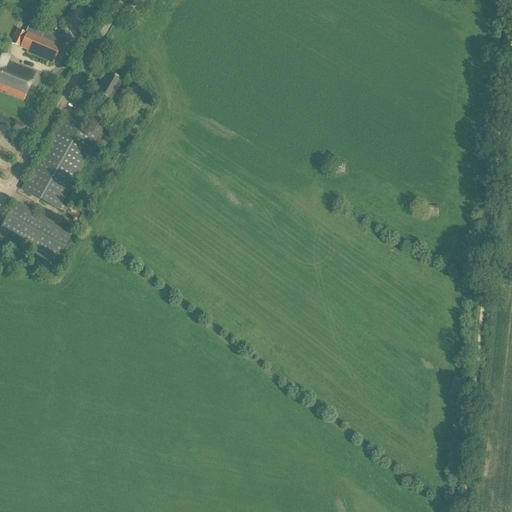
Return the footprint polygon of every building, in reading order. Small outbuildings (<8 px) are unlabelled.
[(53,63),(64,37),(30,23),(26,33),(18,29),(11,43),(27,50),(26,52),(53,63)] [(0,52),(0,89),(24,99),(35,73),(7,63),(10,57),(0,52)] [(107,72),(96,93),(111,102),(123,81),(107,72)] [(0,123),(7,127),(10,121),(0,115),(0,123)] [(107,145),(97,140),(98,137),(106,123),(94,116),(86,130),(62,117),(23,188),(59,209),(92,149),(101,154),(107,145)] [(25,127),(15,121),(11,130),(21,135),(25,127)] [(331,175),(345,176),(345,165),(332,164),(331,175)] [(12,206),(0,228),(0,233),(55,265),(70,238),(12,206)] [(425,220),(439,220),(439,209),(426,209),(425,220)] [(8,265),(22,266),(22,255),(9,254),(8,265)]
